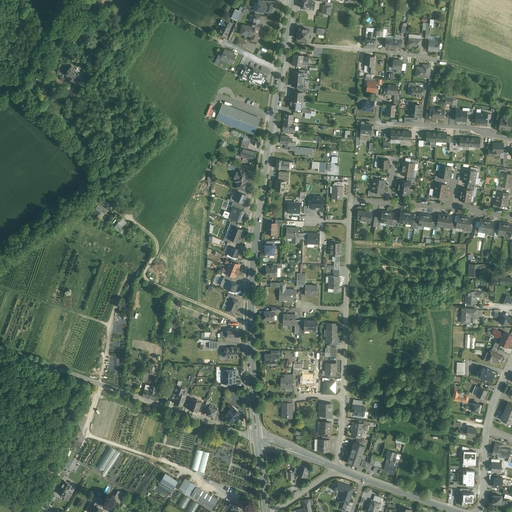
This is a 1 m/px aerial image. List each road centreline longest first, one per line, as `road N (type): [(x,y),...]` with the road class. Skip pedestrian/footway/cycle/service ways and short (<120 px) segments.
road 1 (tertiary): [(258,440),(252,252),(285,44)]
road 2 (unclassified): [(0,347),(258,440)]
road 3 (residential): [(380,128),(469,127),(511,139)]
